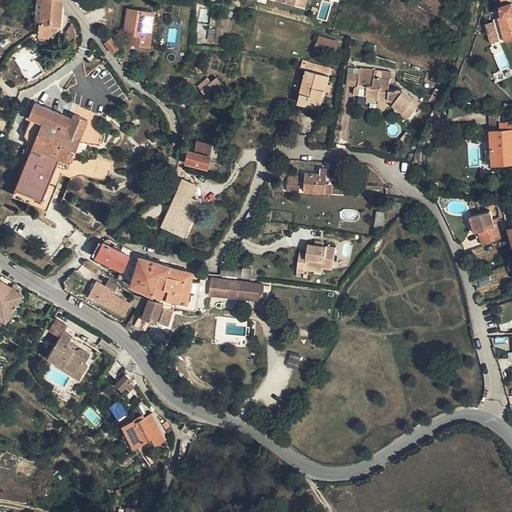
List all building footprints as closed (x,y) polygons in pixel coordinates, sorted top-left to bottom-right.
[(60,25),(62,0),(36,0),(36,2),(35,14),(36,14),(35,23),(40,24),(38,40),(45,41),(60,25)] [(511,3),(499,7),(502,17),(499,18),(504,40),(511,38),(511,3)] [(131,44),(149,46),(153,14),(128,10),(125,34),(132,34),(131,44)] [(494,19),(500,42),(504,40),(499,18),(494,19)] [(494,21),(484,24),(490,44),(500,42),(494,21)] [(66,46),(72,53),(74,49),(75,45),(75,42),(76,38),(76,34),(75,31),(74,28),(72,23),(66,33),(67,34),(61,42),(66,46)] [(314,50),(336,53),(338,39),(316,36),(314,50)] [(111,38),(104,44),(112,53),(118,48),(111,38)] [(66,59),(72,53),(66,46),(62,50),(63,54),(66,59)] [(40,71),(32,58),(24,63),(32,76),(40,71)] [(301,68),(307,69),(329,76),(331,68),(303,60),(301,68)] [(329,76),(307,69),(298,103),(309,105),(310,101),(322,104),(326,90),(324,90),(325,83),(328,84),(329,76)] [(380,77),(381,71),(361,69),(360,73),(358,86),(357,86),(355,89),(354,96),(388,101),(409,117),(420,103),(402,90),(400,89),(397,88),(395,91),(389,90),(390,79),(380,77)] [(391,71),(381,71),(380,77),(390,79),(391,71)] [(358,86),(360,73),(352,73),(351,85),(357,86),(358,86)] [(205,98),(222,84),(217,78),(200,91),(205,98)] [(310,101),(309,105),(308,109),(320,112),(322,104),(310,101)] [(47,208),(61,173),(65,165),(82,169),(109,175),(111,163),(74,153),(75,150),(78,143),(87,120),(74,114),(72,118),(35,102),(29,117),(31,118),(24,134),(33,145),(31,148),(29,155),(27,159),(15,187),(25,191),(22,198),(47,208)] [(0,134),(2,135),(7,138),(12,124),(0,119),(0,134)] [(110,126),(107,123),(102,129),(105,132),(110,126)] [(492,165),(511,163),(511,129),(490,131),(492,165)] [(207,166),(209,155),(211,145),(196,141),(193,152),(188,150),(186,161),(207,166)] [(78,143),(75,150),(83,154),(87,143),(78,143)] [(211,145),(209,155),(216,157),(219,146),(211,145)] [(29,155),(31,148),(25,146),(22,152),(29,155)] [(61,173),(71,177),(81,174),(82,169),(65,165),(61,173)] [(176,168),(172,178),(180,182),(185,172),(176,168)] [(82,169),(81,174),(107,181),(109,175),(82,169)] [(305,191),(329,193),(330,184),(326,183),(327,169),(321,169),(320,174),(306,173),(305,177),(305,191)] [(300,176),(288,175),(287,192),(299,193),(300,176)] [(189,200),(195,187),(183,181),(163,225),(183,235),(197,204),(189,200)] [(330,184),(329,193),(348,194),(349,184),(330,184)] [(13,194),(22,198),(25,191),(15,187),(13,194)] [(389,212),(398,213),(400,203),(390,202),(389,212)] [(383,227),(385,212),(377,211),(374,235),(379,235),(380,227),(383,227)] [(483,243),(505,236),(501,225),(495,227),(490,211),(470,217),(475,233),(479,232),(483,243)] [(96,249),(93,255),(117,267),(123,270),(129,255),(103,242),(98,250),(96,249)] [(335,248),(323,246),(315,245),(308,244),(307,254),(299,252),(297,272),(304,273),(303,277),(308,278),(309,270),(324,272),(324,268),(333,269),(335,248)] [(159,273),(168,275),(170,266),(153,259),(139,256),(133,276),(131,284),(152,294),(154,295),(159,273)] [(89,261),(86,267),(97,275),(100,269),(89,261)] [(168,275),(192,281),(193,272),(183,269),(171,267),(170,266),(168,275)] [(242,278),(251,279),(252,270),(243,269),(242,278)] [(124,280),(131,284),(133,276),(127,273),(124,280)] [(154,295),(166,298),(168,289),(164,288),(168,275),(159,273),(154,295)] [(188,303),(197,305),(201,283),(192,281),(168,275),(164,288),(168,289),(166,298),(175,301),(188,303)] [(210,295),(220,296),(221,279),(211,278),(210,295)] [(0,301),(11,287),(0,279),(0,301)] [(221,279),(220,296),(262,300),(263,285),(242,283),(242,281),(221,279)] [(125,315),(130,305),(131,303),(130,303),(113,293),(113,292),(106,287),(106,286),(96,280),(89,295),(125,315)] [(109,281),(106,286),(106,287),(113,292),(117,284),(109,281)] [(22,294),(11,287),(0,301),(0,316),(4,319),(6,320),(22,294)] [(138,308),(141,310),(148,298),(134,294),(130,303),(131,303),(130,305),(138,308)] [(166,303),(174,306),(175,301),(166,298),(154,295),(152,294),(151,299),(163,302),(166,303)] [(156,321),(163,302),(151,299),(149,298),(143,315),(140,314),(136,325),(149,329),(152,320),(156,321)] [(174,306),(196,312),(197,305),(188,303),(175,301),(174,306)] [(166,303),(159,320),(168,324),(174,306),(166,303)] [(53,318),(59,308),(53,304),(47,314),(53,318)] [(132,319),(135,321),(141,310),(138,308),(132,319)] [(247,322),(222,318),(220,329),(227,330),(226,336),(245,339),(247,322)] [(124,329),(127,331),(135,321),(132,319),(124,329)] [(48,356),(56,361),(81,376),(88,366),(85,364),(90,354),(81,349),(77,350),(67,344),(69,341),(72,336),(64,330),(48,356)] [(25,348),(27,344),(18,338),(16,342),(25,348)] [(81,349),(69,341),(67,344),(77,350),(81,349)] [(289,353),(287,364),(299,367),(301,356),(289,353)] [(56,361),(55,364),(80,379),(81,376),(56,361)] [(129,388),(133,383),(129,379),(130,378),(125,373),(115,383),(120,388),(125,384),(129,388)] [(135,421),(134,418),(122,424),(133,446),(154,435),(158,442),(166,437),(153,412),(144,416),(135,421)] [(32,473),(12,467),(9,476),(29,482),(32,473)]
